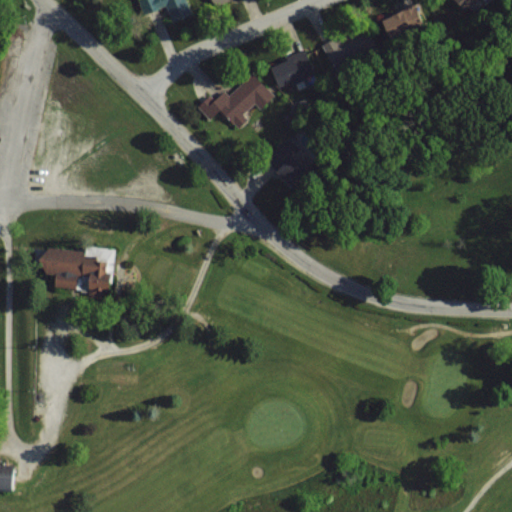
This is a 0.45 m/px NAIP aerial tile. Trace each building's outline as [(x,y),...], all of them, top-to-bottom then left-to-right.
[(183,0),(171,0),(172,15),(184,15),(183,0)] [(378,20),(386,38),(408,29),(401,11),(378,20)] [(366,26),(322,44),(330,65),(374,46),(366,26)] [(313,73),(297,31),(286,35),(294,55),(266,66),(275,88),(313,73)] [(208,121),(220,111),(235,129),(247,120),(242,114),(254,104),(258,109),(273,97),(250,69),(200,111),(208,121)]
